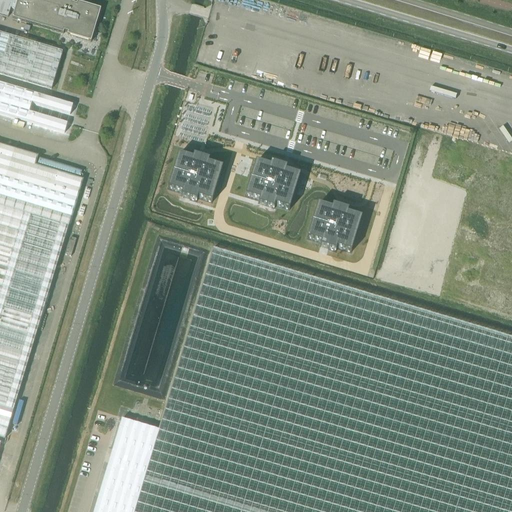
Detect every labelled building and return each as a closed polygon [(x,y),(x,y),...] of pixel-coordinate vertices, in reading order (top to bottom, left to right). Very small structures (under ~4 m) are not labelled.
[(0,0),(0,15),(8,17),(11,8),(15,9),(12,19),(63,34),(64,32),(68,33),(67,35),(91,42),(100,10),(77,3),(76,5),(72,4),(73,2),(67,0),(0,0)] [(0,74),(51,90),(62,52),(0,33),(0,74)] [(32,104),(34,94),(0,84),(0,114),(26,122),(29,113),(32,104)] [(34,94),(32,104),(70,115),(73,106),(34,94)] [(67,124),(29,113),(26,122),(64,134),(67,124)] [(0,437),(5,439),(77,199),(82,181),(35,167),(38,158),(0,146),(0,437)] [(179,155),(168,189),(182,194),(181,197),(197,202),(198,199),(212,203),(223,168),(208,164),(209,161),(194,156),(193,159),(179,155)] [(256,162),(245,197),(259,201),(258,205),(274,209),(275,206),(289,211),(300,176),(286,172),(287,168),(271,163),(270,167),(256,162)] [(318,205),(307,239),(321,244),(320,247),(336,252),(337,249),(351,253),(362,218),(347,214),(348,211),(333,206),(332,209),(318,205)] [(65,255),(71,257),(76,240),(70,238),(65,255)] [(122,420),(93,511),(511,511),(511,338),(213,249),(158,431),(122,420)]
